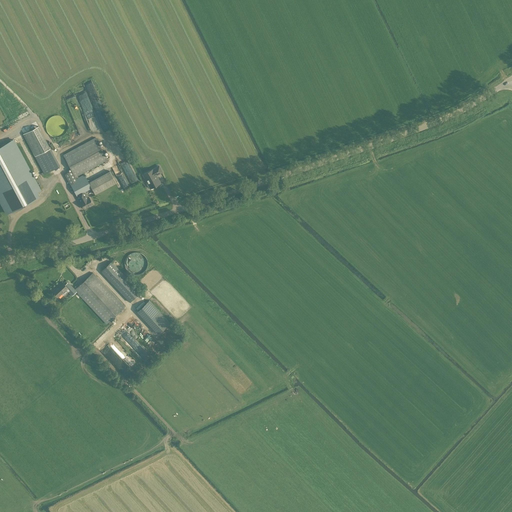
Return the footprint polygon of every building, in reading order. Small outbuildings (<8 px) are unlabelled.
[(98,96),(92,80),(84,83),(90,99),(98,96)] [(66,98),(76,129),(85,126),(75,95),(66,98)] [(53,137),(55,137),(56,137),(58,137),(60,137),(62,136),(64,135),(66,133),(67,131),(67,130),(68,129),(68,126),(68,124),(67,121),(65,119),(64,118),(61,116),(59,116),(57,115),(55,115),(53,116),(51,117),(50,118),(49,119),(48,121),(47,122),(46,124),(46,126),(46,129),(47,131),(48,132),(49,134),(50,135),(52,136),(53,137)] [(24,134),(45,174),(60,166),(39,126),(24,134)] [(57,141),(61,147),(70,142),(67,136),(57,141)] [(88,198),(84,192),(92,188),(95,194),(117,183),(110,171),(89,183),(85,174),(78,177),(78,176),(108,160),(96,137),(63,155),(71,171),(64,174),(70,185),(71,184),(80,202),(88,198)] [(39,190),(14,141),(10,144),(9,142),(0,146),(0,200),(7,213),(38,197),(36,192),(39,190)] [(124,188),(138,180),(124,156),(118,160),(126,173),(130,170),(132,175),(130,176),(131,178),(127,180),(122,172),(116,175),(124,188)] [(144,174),(149,182),(148,183),(150,188),(153,187),(160,183),(157,177),(156,178),(155,176),(162,172),(159,166),(153,169),(143,174),(144,174)] [(89,197),(88,198),(80,202),(84,209),(92,204),(89,197)] [(149,270),(143,251),(126,256),(132,275),(149,270)] [(100,271),(129,302),(140,292),(111,261),(100,271)] [(93,272),(75,289),(70,285),(67,287),(62,282),(57,286),(58,286),(52,291),(58,297),(62,294),(64,296),(68,292),(72,296),(76,292),(106,324),(125,307),(93,272)] [(159,334),(170,323),(149,301),(138,311),(159,334)]
